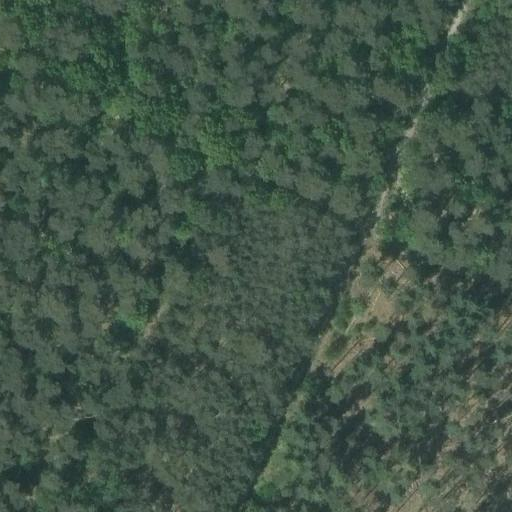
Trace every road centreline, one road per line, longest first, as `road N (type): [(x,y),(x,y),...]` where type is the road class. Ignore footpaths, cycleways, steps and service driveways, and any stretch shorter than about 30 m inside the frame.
road 1 (track): [(233,511),(361,221)]
road 2 (track): [(361,221),(459,0)]
